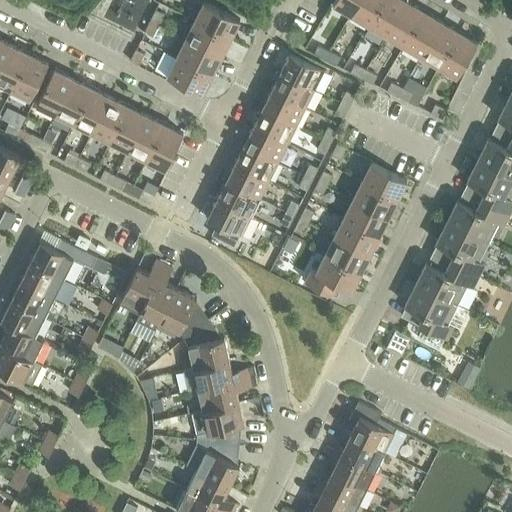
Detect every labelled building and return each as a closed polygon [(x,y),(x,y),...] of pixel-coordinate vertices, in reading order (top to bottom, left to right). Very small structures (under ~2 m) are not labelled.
[(334,0),(333,3),(351,13),(358,0),(334,0)] [(358,0),(351,13),(368,24),(382,0),(358,0)] [(382,0),(368,24),(386,34),(405,0),(382,0)] [(405,0),(386,34),(404,44),(424,10),(407,0),(405,0)] [(204,1),(195,19),(230,37),(240,19),(204,1)] [(111,5),(106,16),(130,26),(134,14),(111,5)] [(155,9),(150,20),(158,24),(164,13),(155,9)] [(424,10),(404,44),(421,55),(441,20),(424,10)] [(230,37),(195,19),(185,38),(221,56),(230,37)] [(144,31),(153,35),(158,24),(150,20),(144,31)] [(421,55),(439,65),(459,31),(441,20),(421,55)] [(457,76),(477,41),(459,31),(439,65),(457,76)] [(0,37),(0,65),(11,44),(0,37)] [(185,38),(176,56),(212,74),(221,56),(185,38)] [(0,65),(0,82),(12,88),(29,53),(11,44),(0,65)] [(313,53),(325,59),(329,50),(318,44),(313,53)] [(144,53),(136,48),(130,60),(138,64),(144,53)] [(165,50),(155,69),(167,75),(203,93),(212,74),(176,56),(165,50)] [(336,64),(340,56),(329,50),(325,59),(336,64)] [(323,69),(290,52),(280,71),(314,88),(323,69)] [(30,98),(48,62),(29,53),(12,88),(30,98)] [(350,71),(361,77),(366,68),(354,63),(350,71)] [(54,68),(36,104),(55,113),(73,77),(54,68)] [(373,83),(377,74),(366,68),(361,77),(373,83)] [(280,71),(271,89),(305,106),(314,88),(280,71)] [(55,113),(73,122),(91,86),(73,77),(55,113)] [(387,90),(398,95),(402,87),(391,81),(387,90)] [(91,86),(73,122),(92,131),(109,95),(91,86)] [(409,101),(413,92),(402,87),(398,95),(409,101)] [(262,108),(296,124),(305,106),(271,89),(262,108)] [(346,90),(340,101),(349,105),(354,94),(346,90)] [(92,131),(110,140),(128,104),(109,95),(92,131)] [(505,120),(500,130),(511,136),(511,97),(509,95),(498,116),(505,120)] [(335,112),(343,117),(349,105),(340,101),(335,112)] [(431,112),(442,117),(446,109),(435,103),(431,112)] [(128,104),(110,140),(128,149),(146,113),(128,104)] [(262,108),(253,126),(287,143),(296,124),(262,108)] [(128,149),(146,158),(164,123),(146,113),(128,149)] [(19,124),(8,119),(4,127),(15,133),(19,124)] [(165,168),(183,132),(164,123),(146,158),(165,168)] [(244,144),(278,161),(287,143),(253,126),(244,144)] [(328,126),(322,138),(330,142),(336,130),(328,126)] [(511,136),(500,130),(494,140),(488,137),(478,158),(511,174),(511,136)] [(27,141),(38,147),(42,138),(31,133),(27,141)] [(49,152),(54,144),(42,138),(38,147),(49,152)] [(316,149),(325,153),(330,142),(322,138),(316,149)] [(340,158),(345,147),(337,143),(331,154),(340,158)] [(269,179),(278,161),(244,144),(235,163),(269,179)] [(0,145),(0,170),(11,176),(21,156),(0,145)] [(63,159),(75,165),(79,156),(68,151),(63,159)] [(86,171),(90,162),(79,156),(75,165),(86,171)] [(511,199),(510,199),(511,194),(511,174),(478,158),(467,179),(474,182),(468,192),(509,212),(511,207),(511,199)] [(371,161),(361,180),(397,198),(407,179),(371,161)] [(226,181),(259,197),(269,179),(235,163),(226,181)] [(309,163),(304,174),(312,178),(318,167),(309,163)] [(100,178),(111,183),(115,175),(104,169),(100,178)] [(0,194),(1,195),(11,176),(0,170),(0,194)] [(24,170),(19,180),(28,185),(34,175),(24,170)] [(323,170),(318,181),(326,185),(332,174),(323,170)] [(298,185),(307,189),(312,178),(304,174),(298,185)] [(127,180),(115,175),(111,183),(122,189),(127,180)] [(14,191),(23,195),(28,185),(19,180),(14,191)] [(352,198),(388,216),(397,198),(361,180),(352,198)] [(226,181),(217,199),(250,216),(259,197),(226,181)] [(312,192),(321,197),(326,185),(318,181),(312,192)] [(154,194),(143,188),(139,197),(150,203),(154,194)] [(457,199),(446,220),(489,241),(499,221),(504,224),(509,212),(468,192),(463,202),(457,199)] [(352,198),(343,217),(379,235),(388,216),(352,198)] [(239,234),(241,235),(250,216),(217,199),(207,218),(217,223),(212,233),(234,244),(239,234)] [(291,199),(286,210),(294,215),(300,203),(291,199)] [(305,206),(299,218),(308,222),(314,210),(305,206)] [(5,208),(0,217),(0,218),(9,223),(14,213),(5,208)] [(280,222),(289,226),(294,215),(286,210),(280,222)] [(334,235),(370,253),(379,235),(343,217),(334,235)] [(9,223),(0,218),(0,232),(3,234),(9,223)] [(294,229),(302,233),(308,222),(299,218),(294,229)] [(484,264),(479,261),(489,241),(446,220),(436,241),(442,244),(437,254),(478,275),(484,264)] [(77,242),(86,246),(90,239),(80,234),(77,242)] [(289,235),(283,247),(292,252),(298,240),(289,235)] [(334,235),(325,253),(361,271),(370,253),(334,235)] [(64,277),(74,257),(92,266),(104,272),(109,262),(97,256),(61,238),(56,248),(41,241),(31,261),(64,277)] [(342,285),(352,290),(361,271),(325,253),(316,271),(311,268),(305,280),(336,296),(342,285)] [(426,261),(415,282),(458,303),(467,284),(473,286),(478,275),(437,254),(432,265),(426,261)] [(137,267),(121,301),(140,311),(164,263),(155,259),(149,272),(137,267)] [(31,261),(21,281),(54,297),(64,277),(31,261)] [(159,320),(176,286),(165,281),(172,267),(164,263),(140,311),(137,316),(138,316),(132,331),(149,340),(159,320)] [(11,301),(44,317),(54,297),(21,281),(11,301)] [(415,282),(405,303),(411,306),(406,317),(423,326),(417,337),(439,348),(445,337),(447,338),(453,326),(448,323),(448,322),(460,327),(469,309),(458,303),(415,282)] [(185,337),(195,329),(209,317),(196,299),(197,297),(176,286),(159,320),(180,331),(184,337),(185,337)] [(97,308),(106,313),(112,302),(102,297),(97,308)] [(11,323),(22,329),(34,335),(36,333),(44,317),(11,301),(2,320),(10,325),(11,323)] [(209,317),(195,329),(185,337),(184,337),(189,344),(193,366),(183,369),(230,359),(225,336),(222,337),(209,317)] [(34,359),(45,338),(36,333),(34,335),(22,329),(11,323),(10,325),(1,344),(42,364),(42,363),(34,359)] [(83,336),(93,341),(98,330),(89,325),(83,336)] [(395,329),(387,346),(401,353),(409,336),(395,329)] [(88,351),(93,341),(83,336),(78,346),(88,351)] [(0,367),(32,383),(42,364),(1,344),(0,344),(0,367)] [(134,356),(128,366),(131,369),(133,371),(135,367),(139,358),(134,356)] [(183,369),(187,390),(198,388),(248,377),(246,367),(232,370),(230,359),(183,369)] [(79,369),(74,380),(83,385),(88,373),(79,369)] [(463,370),(457,381),(469,387),(475,377),(463,370)] [(198,388),(202,408),(239,400),(236,389),(250,385),(248,377),(198,388)] [(69,390),(78,394),(83,385),(74,380),(69,390)] [(17,424),(5,419),(15,399),(0,391),(0,416),(17,425),(17,424)] [(162,398),(152,400),(154,412),(164,410),(162,398)] [(198,433),(198,438),(239,443),(241,423),(244,423),(239,400),(202,408),(203,409),(192,411),(198,433)] [(358,400),(349,418),(356,422),(350,434),(384,451),(394,432),(396,426),(378,418),(381,412),(358,400)] [(0,416),(0,437),(3,431),(11,435),(17,425),(0,416)] [(50,429),(45,439),(54,443),(59,433),(50,429)] [(334,448),(375,469),(384,451),(350,434),(344,445),(337,442),(334,448)] [(187,464),(197,468),(197,469),(230,485),(240,465),(237,464),(239,443),(198,438),(197,443),(187,464)] [(39,450),(49,455),(54,443),(45,439),(39,450)] [(338,458),(332,470),(366,487),(375,469),(334,448),(330,455),(338,458)] [(148,456),(144,464),(151,467),(155,459),(148,456)] [(21,463),(15,473),(24,478),(30,467),(21,463)] [(142,469),(139,475),(147,479),(150,473),(142,469)] [(197,469),(187,488),(234,511),(238,503),(224,496),(230,485),(197,469)] [(315,485),(357,505),(366,487),(332,470),(326,482),(319,478),(315,485)] [(10,484),(19,489),(24,478),(15,473),(10,484)] [(319,495),(313,507),(324,511),(353,511),(357,505),(315,485),(312,491),(319,495)] [(233,511),(234,511),(187,488),(177,508),(185,511),(233,511)] [(391,500),(388,506),(390,511),(391,511),(396,511),(400,504),(399,504),(391,500)] [(2,501),(0,504),(0,511),(7,511),(10,506),(2,501)]
